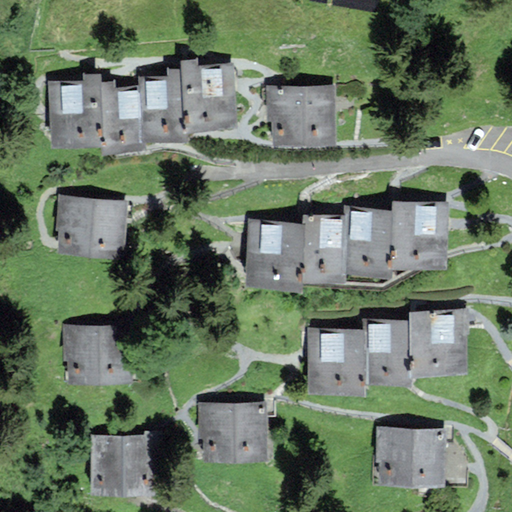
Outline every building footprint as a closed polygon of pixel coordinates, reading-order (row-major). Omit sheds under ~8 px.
[(182,126),(234,123),(231,67),(196,69),(196,65),(184,66),(185,70),(171,71),(172,78),(143,80),(144,89),(114,91),(114,85),(100,85),(99,76),(89,77),(89,84),(54,86),(57,140),(105,138),(105,148),(141,146),(140,137),(183,135),(182,126)] [(273,144),(331,142),(328,88),(271,91),(273,144)] [(120,254),(124,203),(66,198),(61,248),(120,254)] [(442,264),(446,207),(398,203),(397,215),(350,212),(350,221),(310,219),(309,228),(254,225),(250,281),(298,284),(299,273),(341,276),(341,268),(388,271),(388,260),(442,264)] [(464,369),(464,313),(416,313),(416,324),(367,324),(367,332),(314,332),(314,390),(359,390),(359,381),(407,381),(407,369),(464,369)] [(67,327),(67,381),(129,380),(129,326),(67,327)] [(264,456),(263,405),(204,406),(204,456),(264,456)] [(384,431),(382,480),(440,481),(441,433),(384,431)] [(158,489),(158,434),(148,434),(148,438),(96,438),(96,489),(158,489)]
